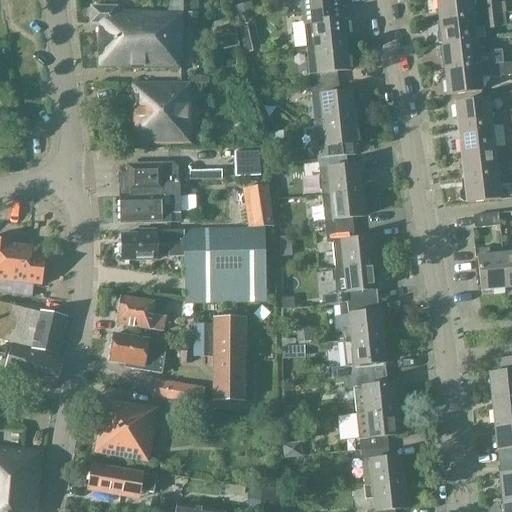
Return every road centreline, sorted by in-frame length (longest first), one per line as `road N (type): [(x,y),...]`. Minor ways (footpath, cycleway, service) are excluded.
road 1 (residential): [(446,358),(386,0)]
road 2 (residential): [(46,511),(77,321),(80,233),(70,174)]
road 3 (residential): [(70,174),(48,0)]
road 4 (residential): [(454,511),(446,358)]
